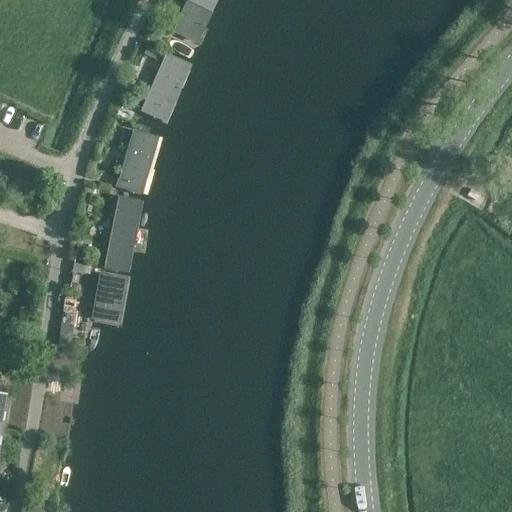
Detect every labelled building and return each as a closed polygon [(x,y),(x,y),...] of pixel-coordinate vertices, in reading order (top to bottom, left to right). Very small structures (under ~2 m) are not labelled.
[(216,0),(184,0),(170,31),(197,43),(216,0)] [(159,52),(144,46),(139,59),(145,62),(147,56),(156,59),(159,52)] [(192,62),(166,51),(140,111),(166,122),(192,62)] [(0,125),(19,134),(27,114),(2,103),(0,107),(0,125)] [(163,135),(136,127),(119,187),(147,194),(163,135)] [(511,181),(511,159),(502,157),(496,177),(511,181)] [(471,189),(467,197),(475,202),(479,194),(471,189)] [(137,198),(118,194),(105,262),(124,266),(137,198)] [(132,276),(103,271),(94,318),(123,323),(132,276)] [(0,393),(0,428),(4,429),(9,395),(0,393)]
